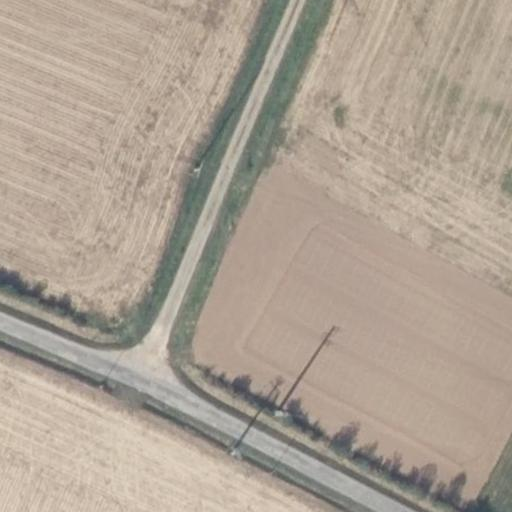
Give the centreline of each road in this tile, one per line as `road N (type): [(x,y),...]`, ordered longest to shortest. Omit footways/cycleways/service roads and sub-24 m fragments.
road 1 (unclassified): [(394,511),(137,377),(0,319)]
road 2 (track): [(137,377),(298,0)]
